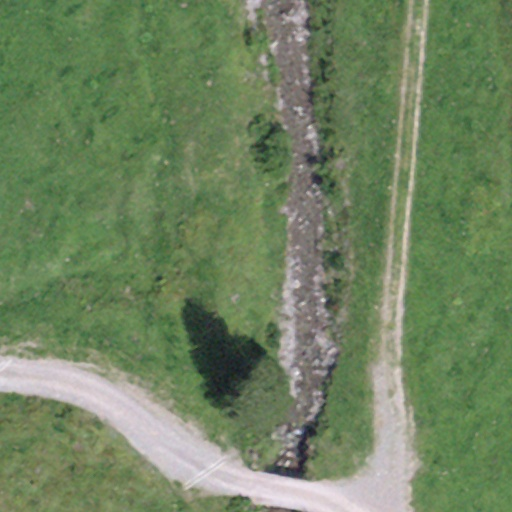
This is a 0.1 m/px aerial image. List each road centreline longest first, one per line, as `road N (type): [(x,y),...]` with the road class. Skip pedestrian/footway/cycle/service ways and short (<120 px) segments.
road 1 (track): [(390,511),(389,324),(415,0)]
road 2 (track): [(0,374),(83,384),(124,401),(247,491),(345,511)]
